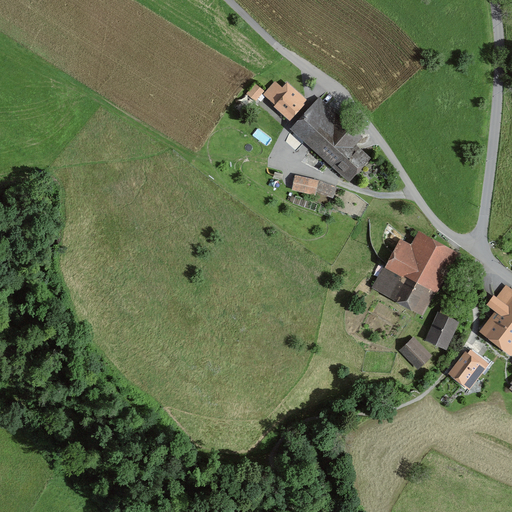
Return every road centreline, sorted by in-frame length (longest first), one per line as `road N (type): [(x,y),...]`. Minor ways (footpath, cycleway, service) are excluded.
road 1 (residential): [(476,250),(444,231),(344,98),(225,0)]
road 2 (unclassified): [(496,0),(494,135),(476,250)]
